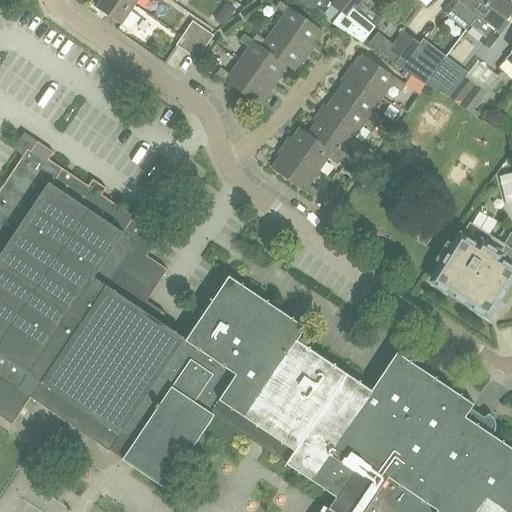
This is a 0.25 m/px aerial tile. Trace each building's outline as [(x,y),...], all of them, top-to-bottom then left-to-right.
[(131,12),(135,6),(126,0),(97,0),(101,2),(96,9),(121,25),(122,24),(133,31),(141,19),(131,12)] [(331,0),(318,17),(332,25),(350,0),(331,0)] [(373,27),(353,11),(362,0),(350,0),(332,25),(359,43),(373,27)] [(478,16),(490,0),(453,0),(445,11),(467,29),(478,16)] [(511,6),(504,0),(490,0),(478,16),(492,27),(481,42),(489,49),(505,29),(501,26),(511,12),(511,6)] [(275,28),(311,53),(317,45),(314,43),(322,31),(280,2),(276,8),(284,15),(275,28)] [(182,38),(176,46),(186,53),(204,28),(193,21),(182,38)] [(204,28),(186,53),(197,61),(215,36),(204,28)] [(305,61),(311,53),(275,28),(266,41),(256,35),(252,41),(251,42),(286,66),(294,72),(303,60),(305,61)] [(367,42),(395,64),(414,40),(402,30),(391,44),(376,31),(367,42)] [(251,42),(252,41),(244,35),(239,42),(248,48),(239,62),(275,87),(281,79),(278,77),(286,66),(251,42)] [(414,40),(395,64),(402,69),(406,65),(408,66),(424,48),(414,40)] [(352,66),(346,74),(383,99),(392,86),(406,96),(411,88),(397,79),(397,80),(362,55),(354,67),(352,66)] [(270,95),(275,87),(239,62),(230,75),(221,69),(216,76),(259,105),(267,93),(270,95)] [(343,84),(335,95),(378,125),(382,118),(374,112),(383,99),(346,74),(341,82),(343,84)] [(449,97),(461,106),(476,86),(464,77),(449,97)] [(476,86),(461,106),(471,113),(486,94),(476,86)] [(324,105),(319,113),(356,139),(365,125),(373,131),(378,125),(335,95),(327,107),(324,105)] [(350,164),(355,157),(347,151),(356,139),(319,113),(305,132),(342,158),(350,164)] [(283,147),(320,173),(329,159),(337,165),(342,158),(305,132),(299,128),(291,140),(289,138),(283,147)] [(26,135),(15,151),(23,156),(27,150),(30,152),(37,142),(26,135)] [(88,187),(48,160),(53,153),(37,142),(30,152),(27,150),(23,156),(0,190),(0,416),(12,425),(31,398),(109,451),(186,341),(159,323),(165,314),(146,302),(167,270),(147,257),(161,236),(149,228),(101,196),(106,189),(92,180),(88,187)] [(320,173),(283,147),(277,155),(280,157),(272,168),(314,198),(319,191),(311,186),(320,173)] [(496,183),(503,212),(511,209),(511,180),(511,179),(496,183)] [(470,221),(461,234),(454,245),(448,242),(438,258),(444,262),(433,280),(437,283),(436,285),(446,291),(448,289),(474,305),(473,308),(483,314),(484,312),(489,315),(500,297),(506,301),(511,291),(511,281),(510,280),(511,277),(511,247),(507,245),(508,244),(488,232),(487,232),(470,221)] [(511,511),(511,447),(491,434),(492,433),(494,431),(495,428),(495,426),(495,423),(495,421),(495,420),(494,418),(492,416),(490,414),(488,413),(484,417),(470,408),(473,403),(396,352),(371,390),(297,340),(306,328),(229,276),(186,341),(109,451),(166,489),(215,416),(336,497),(327,510),(323,507),(320,511),(511,511)]
